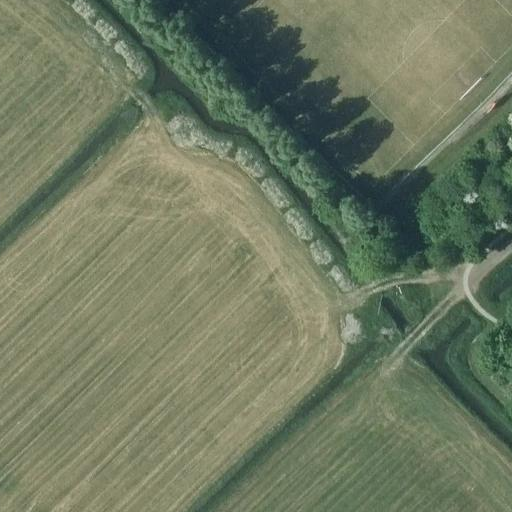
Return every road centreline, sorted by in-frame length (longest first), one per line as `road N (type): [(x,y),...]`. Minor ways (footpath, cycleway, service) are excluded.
road 1 (track): [(511,254),(474,272),(403,348)]
road 2 (track): [(474,272),(355,297)]
